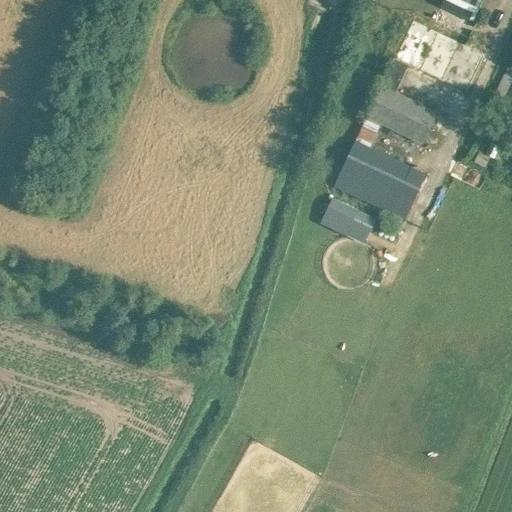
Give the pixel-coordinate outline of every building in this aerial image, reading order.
[(461,0),(479,9),(483,0),(461,0)] [(412,24),(394,61),(467,95),(484,57),(412,24)] [(506,101),(511,104),(511,69),(507,67),(492,99),(504,105),(506,101)] [(383,87),(367,119),(380,125),(422,144),(438,112),(383,87)] [(356,143),(335,188),(403,220),(425,175),(356,143)] [(331,201),(323,219),(349,231),(357,214),(331,201)] [(381,256),(372,279),(410,294),(424,259),(400,250),(395,262),(381,256)]
